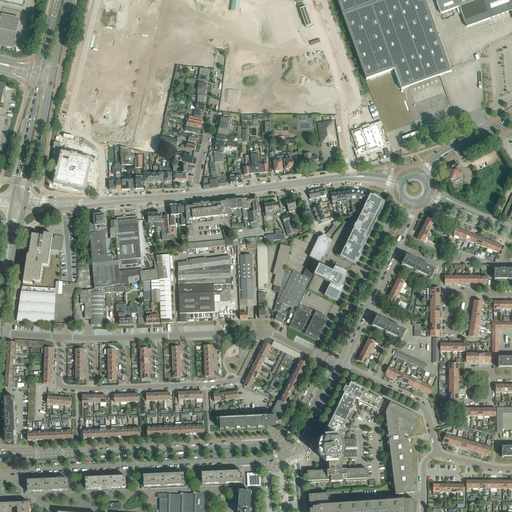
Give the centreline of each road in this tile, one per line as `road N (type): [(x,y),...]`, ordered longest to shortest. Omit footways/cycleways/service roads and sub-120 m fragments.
road 1 (secondary): [(0,472),(287,451)]
road 2 (secondary): [(280,439),(0,457)]
road 3 (residential): [(101,201),(99,151),(66,126),(97,0)]
road 4 (residential): [(322,0),(353,83),(344,111),(350,176)]
road 5 (secondary): [(402,196),(325,359)]
road 6 (residential): [(350,176),(197,196)]
road 7 (residential): [(197,196),(219,57)]
road 8 (tertiary): [(25,199),(52,76)]
road 9 (tertiary): [(39,76),(11,198)]
